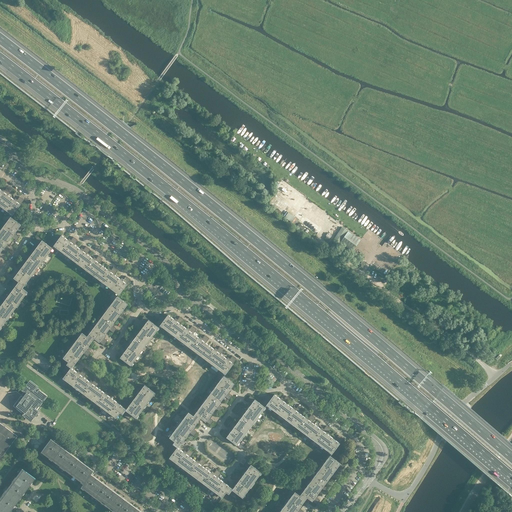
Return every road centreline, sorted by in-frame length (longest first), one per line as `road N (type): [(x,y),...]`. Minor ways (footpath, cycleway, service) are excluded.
road 1 (motorway): [(0,59),(511,478)]
road 2 (motorway): [(511,456),(0,37)]
road 3 (unclassified): [(369,477),(404,500),(456,413),(511,363)]
road 4 (tertiary): [(369,477),(381,461),(379,444),(252,343)]
road 5 (tertiary): [(184,292),(156,253),(84,195),(41,175)]
road 6 (residential): [(328,509),(359,469),(362,452),(287,388)]
road 7 (residential): [(157,511),(34,422)]
